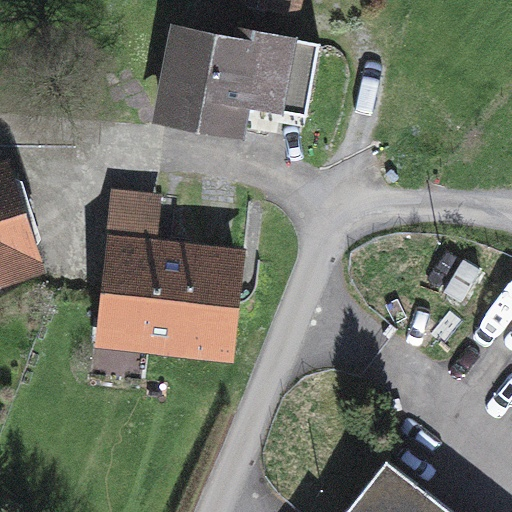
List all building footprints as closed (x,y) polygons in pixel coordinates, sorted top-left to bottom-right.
[(236,0),(279,9),(281,0),(236,0)] [(281,0),(279,9),(295,13),(297,0),(281,0)] [(225,42),(179,33),(164,113),(238,127),(242,105),(306,117),(319,44),(227,27),(225,42)] [(0,276),(34,266),(3,172),(0,173),(0,276)] [(159,199),(112,194),(107,244),(116,245),(153,249),(159,199)] [(225,353),(236,258),(153,249),(116,245),(108,320),(148,324),(146,344),(225,353)] [(106,340),(146,344),(148,324),(108,320),(106,340)] [(453,511),(387,460),(346,511),(453,511)]
